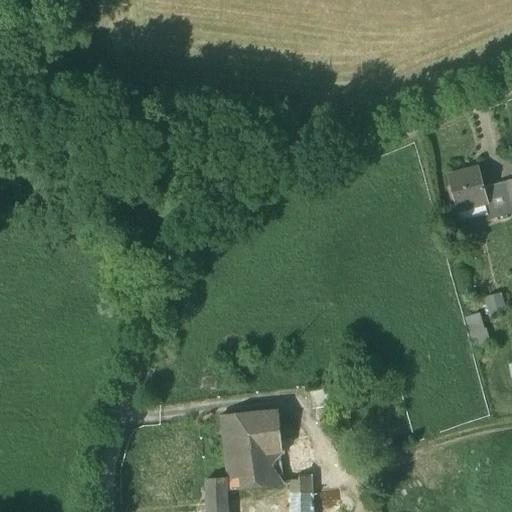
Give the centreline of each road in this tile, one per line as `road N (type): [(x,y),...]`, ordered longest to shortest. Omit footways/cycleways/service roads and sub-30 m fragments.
road 1 (residential): [(107,511),(120,411),(155,311),(198,231),(228,208),(511,86)]
road 2 (track): [(155,311),(127,298),(0,39)]
road 3 (track): [(511,426),(383,462)]
